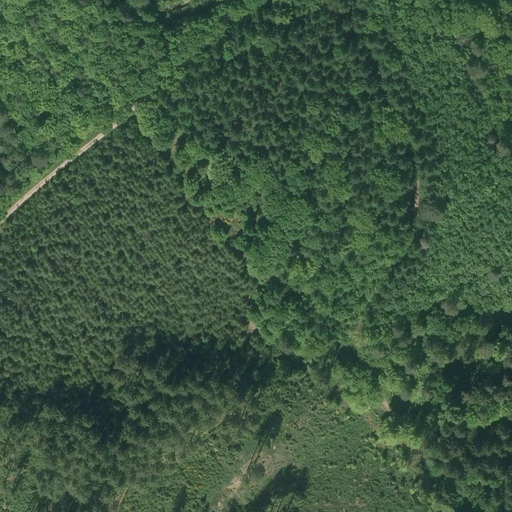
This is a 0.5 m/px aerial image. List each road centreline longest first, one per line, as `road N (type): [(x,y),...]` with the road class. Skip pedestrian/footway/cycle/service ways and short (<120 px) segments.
road 1 (track): [(326,0),(366,42),(416,169),(411,231),(350,324),(347,342),(369,366),(384,408),(413,429),(440,433),(511,420)]
road 2 (track): [(0,224),(263,0)]
road 3 (track): [(161,0),(139,11),(142,29),(155,40),(228,0)]
